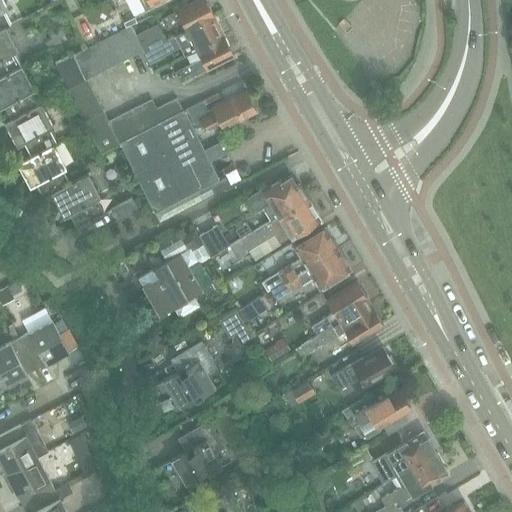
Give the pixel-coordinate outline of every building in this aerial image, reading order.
[(8,8),(3,0),(0,0),(0,28),(5,26),(11,23),(4,10),(8,8)] [(161,0),(139,0),(144,9),(161,0)] [(206,0),(196,0),(186,5),(161,18),(166,29),(181,21),(185,29),(214,15),(206,0)] [(224,35),(214,15),(185,29),(164,39),(160,31),(138,41),(142,49),(148,61),(179,45),(184,55),(196,49),(224,35)] [(134,34),(138,41),(160,31),(156,23),(134,34)] [(130,25),(119,31),(131,54),(142,49),(138,41),(134,34),(130,25)] [(17,50),(5,26),(0,28),(0,76),(21,65),(14,51),(17,50)] [(119,31),(108,37),(119,60),(131,54),(119,31)] [(234,55),(224,35),(196,49),(200,57),(174,70),(180,82),(234,55)] [(108,66),(119,60),(108,37),(96,42),(108,66)] [(85,48),(97,71),(108,66),(96,42),(85,48)] [(86,77),(97,71),(85,48),(72,54),(85,78),(86,77)] [(55,63),(73,97),(91,87),(86,77),(85,78),(72,54),(55,63)] [(34,89),(21,65),(0,76),(0,106),(3,105),(10,118),(37,104),(30,91),(34,89)] [(73,97),(78,108),(97,98),(91,87),(73,97)] [(246,90),(228,99),(212,107),(212,108),(207,110),(209,114),(199,119),(199,120),(205,131),(220,123),(223,130),(238,123),(237,120),(256,110),(246,90)] [(78,108),(84,119),(103,110),(97,98),(78,108)] [(156,108),(162,121),(183,111),(177,98),(156,108)] [(141,104),(151,126),(162,121),(156,108),(152,99),(141,104)] [(202,101),(184,110),(191,123),(199,120),(199,119),(209,114),(207,110),(202,101)] [(53,125),(41,102),(37,104),(10,118),(4,121),(17,145),(23,142),(30,155),(53,143),(57,141),(50,127),(53,125)] [(130,110),(140,131),(151,126),(141,104),(130,110)] [(84,119),(100,151),(117,143),(107,121),(108,120),(103,110),(84,119)] [(184,110),(183,111),(162,121),(151,126),(140,131),(129,137),(119,142),(151,203),(155,211),(220,179),(191,123),(184,110)] [(130,110),(119,115),(129,137),(140,131),(130,110)] [(107,121),(117,143),(119,142),(129,137),(119,115),(108,120),(107,121)] [(66,167),(53,143),(30,155),(17,162),(30,186),(35,183),(43,197),(51,193),(70,183),(62,169),(66,167)] [(100,197),(88,173),(70,183),(51,193),(64,216),(69,213),(77,227),(104,212),(97,199),(100,197)] [(296,185),(290,175),(282,181),(280,178),(263,189),(262,188),(247,197),(254,208),(256,210),(270,202),(277,216),(307,198),(298,184),(296,185)] [(148,205),(141,191),(110,208),(117,221),(148,205)] [(320,220),(307,198),(277,216),(249,232),(230,245),(237,257),(256,244),(275,233),(281,243),(320,220)] [(199,235),(211,256),(228,246),(217,225),(199,235)] [(337,248),(324,227),(294,245),(301,257),(278,270),(279,271),(262,281),(268,291),(285,281),(284,280),(337,248)] [(183,237),(189,248),(192,246),(194,248),(199,258),(201,260),(204,260),(211,256),(199,235),(196,230),(183,237)] [(350,270),(337,248),(284,280),(285,281),(290,290),(312,276),(319,288),(350,270)] [(185,250),(138,277),(160,315),(173,308),(179,317),(200,306),(194,296),(204,290),(182,253),(185,251),(185,250)] [(358,281),(340,292),(327,300),(333,311),(312,324),(318,334),(368,303),(364,297),(366,296),(358,281)] [(269,309),(261,296),(240,310),(248,323),(269,309)] [(372,310),(368,303),(318,334),(301,345),(307,354),(323,343),(344,330),(351,341),(382,323),(374,308),(372,310)] [(52,320),(19,337),(34,364),(43,359),(45,363),(68,351),(52,320)] [(34,364),(19,337),(0,347),(0,377),(4,385),(27,373),(24,369),(34,364)] [(287,337),(267,350),(273,360),(294,348),(287,337)] [(213,362),(201,341),(178,354),(185,367),(154,385),(154,386),(164,380),(180,408),(216,388),(204,367),(213,362)] [(383,347),(365,357),(363,358),(362,356),(330,375),(338,389),(359,377),(364,386),(395,368),(383,347)] [(343,409),(348,417),(355,413),(360,422),(354,425),(360,435),(367,437),(380,429),(379,427),(410,409),(408,406),(411,405),(406,396),(403,398),(402,396),(400,397),(397,391),(398,390),(397,388),(377,400),(377,399),(366,405),(362,398),(343,409)] [(31,418),(21,424),(0,434),(0,461),(6,473),(38,456),(37,456),(48,450),(31,418)] [(224,447),(209,420),(185,434),(192,446),(161,464),(161,465),(171,459),(188,488),(222,468),(214,452),(224,447)] [(423,431),(405,442),(370,462),(376,472),(393,463),(399,473),(435,452),(423,431)] [(365,446),(344,458),(350,467),(370,456),(365,446)] [(447,473),(435,452),(399,473),(395,476),(401,486),(380,498),(386,509),(447,473)] [(54,488),(38,456),(6,473),(18,495),(22,493),(27,502),(54,488)] [(67,511),(54,488),(27,502),(32,511),(31,511),(67,511)] [(238,511),(227,493),(204,506),(207,511),(238,511)] [(469,511),(463,501),(446,511),(444,511),(469,511)]
